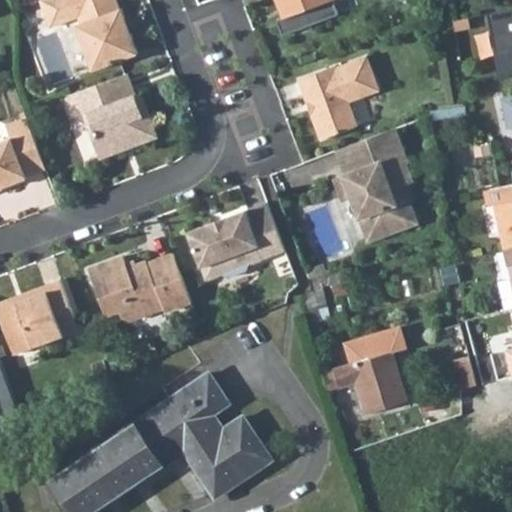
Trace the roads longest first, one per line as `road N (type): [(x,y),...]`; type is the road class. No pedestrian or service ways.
road 1 (residential): [(0,246),(151,191),(191,172),(203,155),(210,132),(164,0)]
road 2 (residential): [(230,511),(292,487),(312,451),(311,426),(298,404),(260,363),(235,361)]
